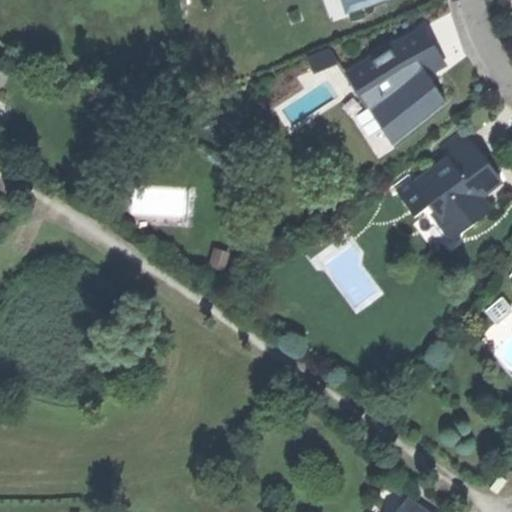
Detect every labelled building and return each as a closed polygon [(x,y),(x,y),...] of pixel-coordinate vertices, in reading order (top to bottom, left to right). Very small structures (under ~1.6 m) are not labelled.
[(392,43),(347,70),(367,105),(385,94),(389,100),(385,102),(392,114),(395,112),(400,119),(428,102),(427,99),(430,97),(418,77),(414,80),(401,58),(392,43)] [(417,74),(418,77),(430,97),(432,99),(455,85),(440,60),(417,74)] [(468,130),(444,147),(452,158),(418,182),(434,203),(457,236),(488,215),(477,199),(504,181),(488,158),(468,130)] [(418,214),(434,203),(418,182),(416,178),(400,188),(418,214)] [(427,511),(410,500),(401,511),(427,511)]
